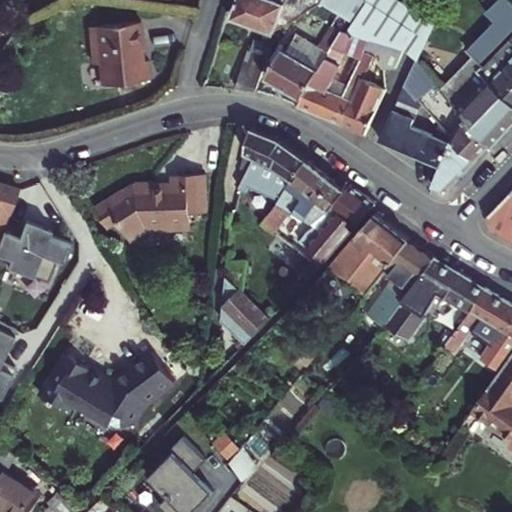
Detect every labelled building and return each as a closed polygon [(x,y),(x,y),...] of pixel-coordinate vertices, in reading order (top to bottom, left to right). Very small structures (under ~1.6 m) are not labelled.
[(236,0),(233,11),(275,27),(277,22),(318,0),(236,0)] [(368,0),(326,0),(359,17),(368,0)] [(442,10),(422,0),(368,0),(359,17),(353,30),(371,34),(396,41),(409,43),(418,55),(442,10)] [(511,22),(511,0),(491,0),(486,6),(495,15),(467,44),(473,49),(441,83),(452,96),(480,65),(476,61),(511,22)] [(0,6),(0,22),(11,30),(13,26),(15,16),(0,6)] [(159,16),(109,7),(102,43),(109,45),(105,65),(152,74),(156,56),(150,54),(152,43),(154,44),(159,16)] [(303,88),(342,27),(332,22),(321,37),(299,25),(288,41),(285,39),(267,68),(303,88)] [(297,99),(344,117),(354,94),(330,81),(351,48),(365,53),(371,34),(353,30),(342,27),(303,88),(297,99)] [(511,63),(511,33),(511,32),(495,49),(511,63)] [(237,80),(256,83),(269,45),(254,40),(247,55),(245,54),(237,80)] [(511,90),(511,63),(495,49),(480,65),(511,90)] [(419,92),(430,69),(418,55),(408,79),(419,92)] [(511,118),(511,90),(480,65),(452,96),(461,112),(493,139),(511,118)] [(367,126),(388,80),(365,72),(344,117),(367,126)] [(417,98),(419,92),(408,79),(403,88),(417,98)] [(383,132),(406,141),(422,104),(401,95),(383,132)] [(406,141),(443,157),(453,131),(446,124),(419,111),(406,141)] [(476,152),(490,137),(461,112),(453,131),(476,152)] [(241,163),(248,165),(241,183),(250,186),(252,181),(276,197),(280,190),(308,150),(290,137),(262,122),(251,121),(241,163)] [(450,182),(476,152),(453,131),(443,157),(436,178),(450,182)] [(313,214),(332,198),(346,180),(308,150),(280,190),(294,201),(313,214)] [(133,231),(150,220),(194,218),(193,203),(209,202),(207,164),(181,165),(181,178),(157,179),(157,173),(138,174),(138,180),(126,180),(98,198),(110,218),(120,211),(133,231)] [(0,228),(20,180),(0,174),(0,228)] [(325,252),(373,194),(350,178),(347,181),(346,180),(332,198),(338,203),(309,241),(325,252)] [(511,186),(508,191),(491,208),(488,216),(488,224),(511,234),(511,186)] [(294,201),(280,190),(276,197),(263,215),(277,225),(294,201)] [(372,282),(397,252),(412,233),(376,205),(346,241),(373,261),(363,276),(372,282)] [(20,223),(5,216),(0,228),(0,245),(9,249),(6,256),(47,273),(56,251),(64,255),(72,236),(23,216),(20,223)] [(391,311),(436,248),(412,233),(397,252),(405,258),(375,301),(391,311)] [(301,277),(321,256),(295,238),(279,262),(301,277)] [(448,289),(470,303),(487,279),(436,248),(391,311),(387,317),(409,332),(431,303),(436,305),(448,289)] [(228,265),(242,277),(245,252),(229,249),(228,265)] [(246,335),(270,309),(228,269),(225,298),(235,308),(227,316),(246,335)] [(496,350),(508,358),(511,352),(511,293),(487,279),(470,303),(452,327),(463,334),(472,323),(501,341),(496,350)] [(235,308),(225,298),(224,313),(227,316),(235,308)] [(0,386),(15,357),(0,349),(16,319),(0,310),(0,386)] [(176,371),(154,342),(121,367),(118,372),(110,367),(103,369),(93,363),(95,360),(69,344),(61,358),(58,357),(41,385),(47,389),(45,392),(53,397),(55,394),(68,402),(76,389),(90,397),(89,399),(112,414),(117,405),(135,416),(152,389),(176,371)] [(511,352),(508,358),(470,411),(511,434),(511,352)] [(20,440),(0,419),(0,497),(23,511),(41,481),(8,462),(20,440)] [(212,449),(189,425),(151,463),(173,485),(164,494),(181,511),(190,503),(194,506),(219,481),(200,461),(212,449)] [(248,445),(232,456),(246,477),(262,466),(248,445)] [(54,511),(68,511),(80,501),(67,488),(48,506),(54,511)]
